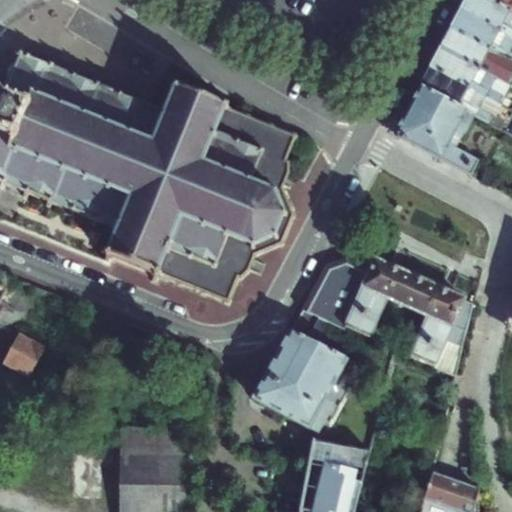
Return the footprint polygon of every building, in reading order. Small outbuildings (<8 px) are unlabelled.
[(511,12),(508,10),(490,0),(468,0),(463,11),(511,38),(511,12)] [(511,0),(490,0),(508,10),(511,2),(511,0)] [(453,30),(511,62),(511,52),(510,52),(511,48),(511,38),(463,11),(453,30)] [(511,62),(453,30),(442,49),(510,86),(511,87),(511,62)] [(510,86),(442,49),(432,68),(498,104),(507,109),(511,102),(504,98),(510,86)] [(0,182),(2,184),(1,187),(4,189),(6,185),(25,193),(24,197),(27,198),(29,195),(48,203),(47,206),(50,208),(52,204),(72,212),(70,216),(74,217),(75,213),(95,221),(93,225),(97,227),(99,223),(118,231),(109,253),(104,250),(102,254),(108,256),(105,262),(111,264),(112,260),(114,261),(115,259),(130,265),(153,275),(152,276),(154,277),(152,281),(158,284),(160,278),(166,280),(167,279),(178,284),(178,285),(182,287),(183,285),(202,293),(201,295),(205,296),(206,295),(230,305),(230,304),(231,304),(232,300),(231,300),(239,279),(242,280),(250,273),(256,256),(281,245),(281,247),(285,245),(285,244),(294,219),(296,219),(294,215),(293,215),(282,191),(289,175),(289,163),(286,162),(294,142),(296,143),(297,139),(296,138),(297,136),(293,135),(292,137),(273,129),(274,127),(270,126),(269,127),(251,119),(251,118),(247,117),(246,118),(235,113),(235,111),(231,110),(233,104),(227,102),(226,106),(224,105),(223,107),(183,90),(184,88),(182,88),(184,84),(179,82),(176,88),(171,85),(169,89),(175,91),(166,113),(147,105),(148,101),(145,100),(143,104),(124,96),(125,92),(121,91),(120,94),(100,86),(102,83),(98,81),(96,85),(77,77),(78,73),(74,71),(73,75),(54,67),(55,63),(52,62),(50,66),(31,58),(32,54),(28,53),(27,56),(24,55),(25,52),(21,50),(20,54),(17,52),(15,56),(18,58),(16,63),(10,66),(6,77),(8,82),(7,86),(0,88),(0,182)] [(498,104),(432,68),(421,89),(470,115),(500,131),(505,123),(491,115),(498,104)] [(470,115),(421,89),(396,138),(479,182),(488,166),(449,145),(455,133),(459,136),(465,133),(472,120),(470,115)] [(458,379),(474,306),(464,302),(464,300),(376,261),(371,271),(347,260),(326,267),(303,311),(328,323),(346,332),(347,330),(370,339),(387,299),(429,318),(411,358),(458,379)] [(19,335),(37,302),(8,286),(6,291),(0,287),(0,326),(18,337),(19,335)] [(328,323),(303,311),(294,328),(317,340),(321,334),(322,334),(328,323)] [(291,333),(265,380),(254,401),(309,431),(310,430),(318,434),(332,406),(332,404),(325,400),(353,350),(322,334),(321,334),(317,340),(315,345),(291,333)] [(19,335),(18,337),(6,360),(4,364),(30,378),(46,349),(19,335)] [(191,511),(192,428),(120,428),(119,511),(191,511)] [(355,511),(371,452),(314,441),(301,511),(276,509),(275,511),(355,511)] [(479,511),(480,491),(433,474),(423,502),(420,511),(479,511)]
